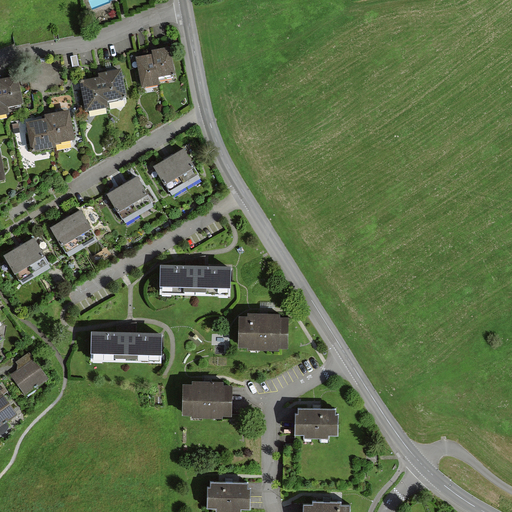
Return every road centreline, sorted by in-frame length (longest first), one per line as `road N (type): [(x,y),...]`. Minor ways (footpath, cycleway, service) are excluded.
road 1 (residential): [(244,194),(73,297)]
road 2 (residential): [(244,194),(348,359)]
road 3 (residential): [(187,8),(100,41),(0,61)]
road 4 (residential): [(348,359),(272,405),(273,511)]
road 5 (residential): [(206,110),(76,183)]
road 6 (residential): [(348,359),(423,465)]
